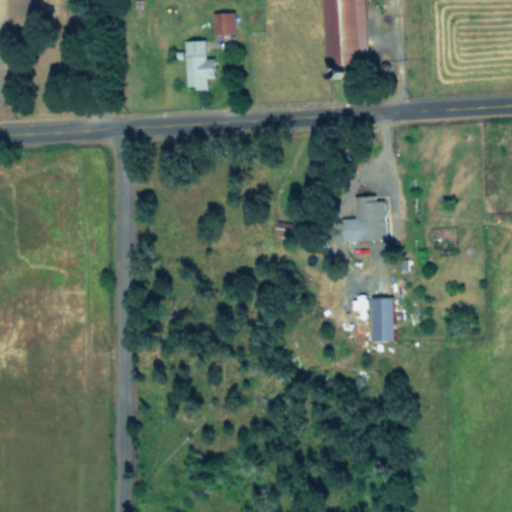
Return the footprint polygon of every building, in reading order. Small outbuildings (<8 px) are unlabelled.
[(365,0),(321,0),(324,63),(359,62),(359,57),(367,56),(365,0)] [(234,10),(212,11),(213,32),(235,32),(234,10)] [(215,76),(214,56),(205,57),(205,38),(184,39),(186,87),(207,86),(207,77),(215,76)] [(384,199),(365,199),(365,218),(347,219),(347,225),(342,225),(342,240),(385,239),(384,199)] [(393,295),(370,296),(372,340),(394,339),(393,295)]
